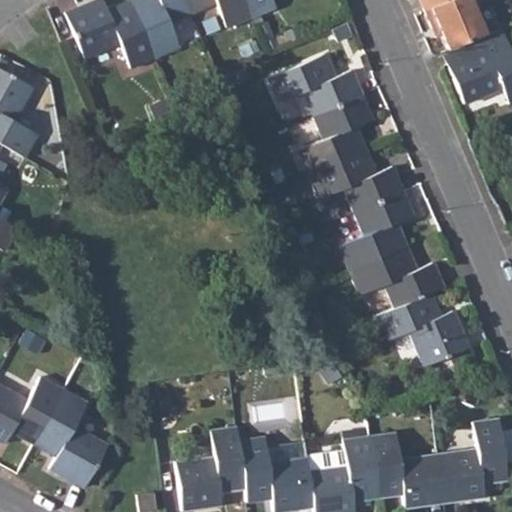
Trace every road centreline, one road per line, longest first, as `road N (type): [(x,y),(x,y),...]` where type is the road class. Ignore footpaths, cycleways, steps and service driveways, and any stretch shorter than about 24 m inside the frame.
road 1 (residential): [(20,0),(0,15),(0,497),(25,511)]
road 2 (residential): [(375,0),(511,323)]
